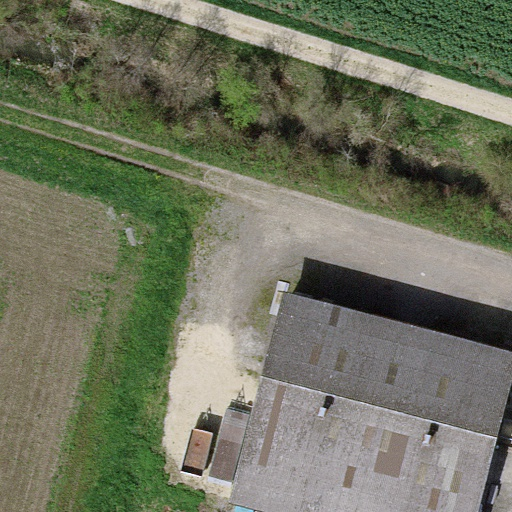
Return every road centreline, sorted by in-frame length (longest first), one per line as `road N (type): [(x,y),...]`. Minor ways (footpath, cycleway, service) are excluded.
road 1 (track): [(511,269),(0,108)]
road 2 (track): [(120,0),(511,122)]
